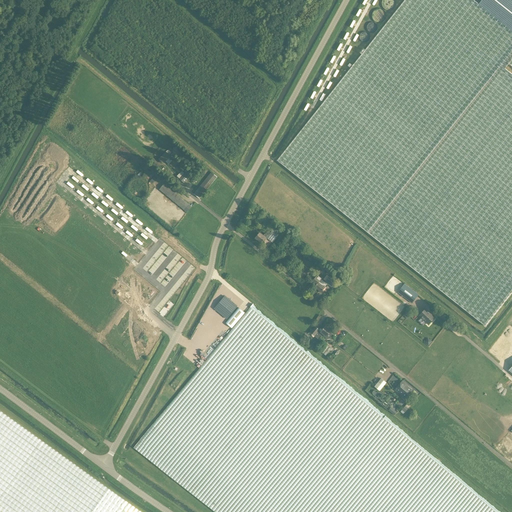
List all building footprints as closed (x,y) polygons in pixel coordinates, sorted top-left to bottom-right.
[(511,0),(481,0),(479,4),(473,0),(405,0),(277,161),(485,326),(511,291),(511,74),(505,68),(508,64),(509,64),(511,66),(511,0)] [(377,13),(374,15),(376,18),(379,22),(385,16),(380,10),(377,13)] [(163,164),(170,156),(166,152),(158,159),(163,164)] [(179,179),(184,183),(192,174),(187,170),(179,179)] [(199,199),(218,178),(211,172),(193,194),(199,199)] [(191,206),(189,205),(164,184),(159,190),(184,211),(186,212),(191,206)] [(97,206),(89,215),(141,258),(148,248),(97,206)] [(73,208),(30,259),(40,267),(82,215),(73,208)] [(269,234),(268,235),(266,233),(264,236),(260,233),(255,239),(261,243),(266,237),(266,238),(272,243),(278,235),(272,230),(269,234)] [(321,292),(327,284),(321,279),(322,278),(318,274),(312,282),(316,285),(314,287),(319,291),(318,291),(320,293),(320,292),(321,292)] [(41,275),(0,324),(0,328),(7,334),(50,283),(41,275)] [(330,276),(325,282),(332,287),(337,281),(330,276)] [(412,303),(419,294),(404,283),(398,292),(412,303)] [(225,296),(214,308),(227,319),(237,306),(225,296)] [(503,511),(253,303),(133,448),(214,511),(503,511)] [(126,304),(109,325),(118,332),(135,311),(126,304)] [(238,307),(226,323),(232,328),(245,313),(238,307)] [(435,317),(425,308),(419,315),(428,324),(435,317)] [(211,332),(213,334),(221,324),(219,322),(211,332)] [(326,337),(325,338),(325,339),(332,339),(331,332),(331,331),(325,327),(320,332),(319,331),(319,330),(314,326),(309,333),(314,336),(317,339),(320,336),(321,336),(323,334),(326,337)] [(22,343),(14,352),(65,395),(73,386),(22,343)] [(125,352),(82,403),(91,411),(134,359),(125,352)] [(395,387),(402,380),(395,374),(388,381),(395,387)] [(386,383),(381,378),(374,387),(379,391),(386,383)] [(403,382),(397,389),(402,393),(401,395),(404,398),(412,389),(403,382)] [(140,511),(0,411),(0,511),(140,511)]
